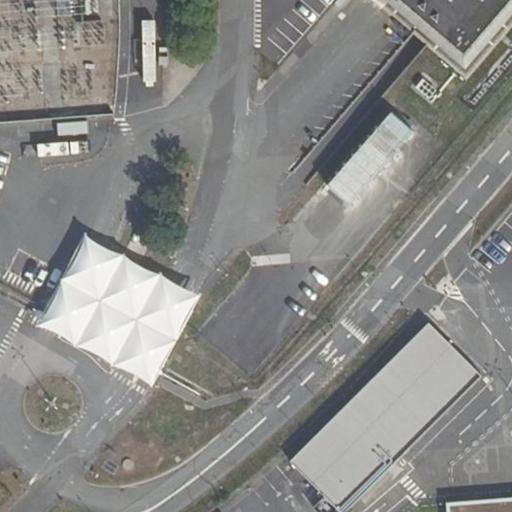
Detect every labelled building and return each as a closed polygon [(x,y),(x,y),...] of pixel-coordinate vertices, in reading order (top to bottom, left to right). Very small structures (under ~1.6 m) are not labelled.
[(0,0),(0,123),(111,116),(113,106),(114,96),(116,84),(116,72),(118,60),(118,47),(119,34),(119,21),(119,6),(118,0),(0,0)] [(511,0),(371,0),(469,83),(511,34),(511,0)] [(103,248),(85,236),(75,260),(61,282),(52,306),(43,320),(38,328),(58,335),(76,348),(96,356),(113,368),(135,375),(153,389),(156,380),(158,374),(162,364),(176,343),(187,319),(200,297),(179,288),(161,276),(142,268),(124,257),(103,248)] [(349,511),(484,378),(430,325),(292,464),(327,499),(315,511),(316,511),(349,511)] [(511,511),(511,498),(446,502),(446,511),(511,511)]
